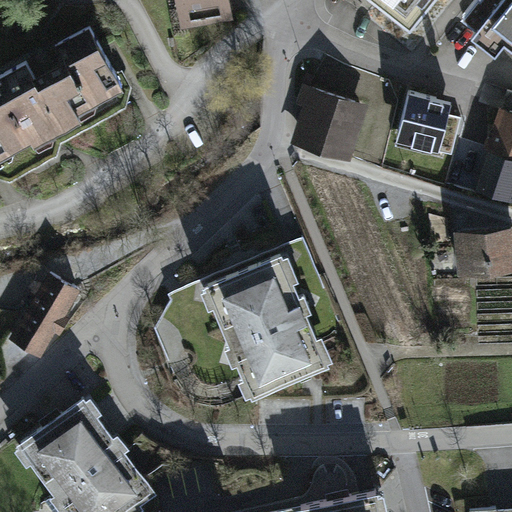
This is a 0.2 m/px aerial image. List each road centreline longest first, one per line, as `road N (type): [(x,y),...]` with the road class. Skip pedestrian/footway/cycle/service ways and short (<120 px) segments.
road 1 (residential): [(141,301),(122,355),(146,412),(235,441),(399,441),(415,511)]
road 2 (residential): [(268,23),(282,144),(141,301)]
road 3 (residential): [(187,102),(116,173),(40,215),(0,224)]
road 4 (residential): [(268,23),(484,77)]
road 5 (residential): [(141,301),(0,417)]
